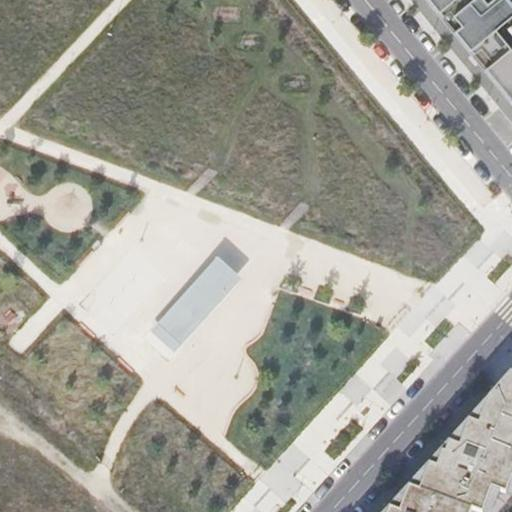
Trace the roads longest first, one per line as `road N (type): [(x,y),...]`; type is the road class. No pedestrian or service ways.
road 1 (residential): [(511,317),(328,511)]
road 2 (residential): [(368,0),(511,172)]
